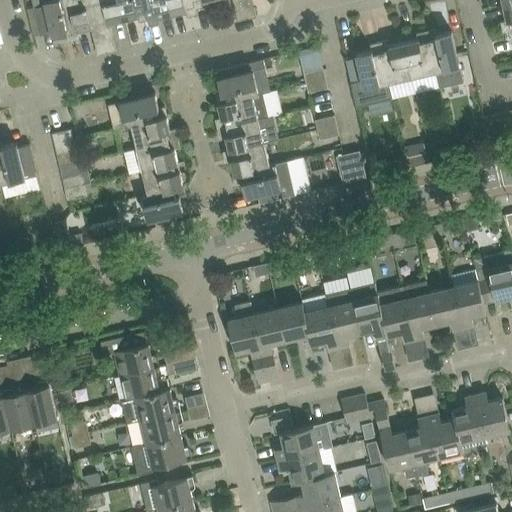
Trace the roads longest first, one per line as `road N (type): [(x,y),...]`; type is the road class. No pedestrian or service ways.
road 1 (residential): [(321,0),(293,6),(268,29),(70,75),(45,71),(12,49),(0,3)]
road 2 (tertiary): [(511,171),(189,249)]
road 3 (residential): [(228,410),(511,348)]
road 4 (residential): [(0,345),(201,296)]
road 5 (tertiary): [(189,249),(0,297)]
